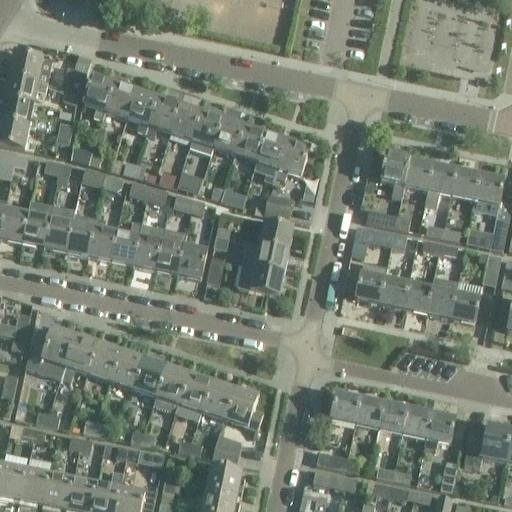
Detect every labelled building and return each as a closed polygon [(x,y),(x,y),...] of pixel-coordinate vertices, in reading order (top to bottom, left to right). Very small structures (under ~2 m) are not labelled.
[(12,60),(7,83),(36,90),(46,92),(51,68),(12,60)] [(66,74),(59,94),(79,98),(85,80),(66,74)] [(91,82),(82,111),(95,115),(92,125),(101,128),(104,120),(113,89),(91,82)] [(7,83),(3,105),(32,111),(36,90),(7,83)] [(113,89),(104,120),(125,127),(135,97),(113,89)] [(62,108),(75,113),(79,98),(59,94),(58,97),(65,100),(62,108)] [(135,97),(125,127),(138,131),(135,139),(144,142),(157,104),(135,97)] [(157,104),(144,142),(152,144),(155,136),(168,141),(178,111),(157,104)] [(3,105),(0,117),(0,127),(27,134),(27,133),(34,134),(36,126),(29,124),(32,111),(3,105)] [(178,111),(168,141),(190,148),(200,119),(178,111)] [(200,119),(190,148),(211,155),(222,126),(200,119)] [(222,126),(211,155),(233,163),(243,133),(222,126)] [(0,127),(0,151),(22,157),(27,134),(0,127)] [(58,130),(56,140),(70,143),(72,132),(58,130)] [(243,133),(233,163),(255,170),(265,140),(243,133)] [(54,151),(67,153),(68,153),(70,143),(56,140),(54,151)] [(265,140),(255,170),(267,174),(264,183),(274,186),(286,148),(265,140)] [(286,148),(274,186),(282,189),(285,180),(299,185),(308,155),(286,148)] [(70,167),(84,171),(86,171),(90,159),(72,154),(70,167)] [(0,170),(12,173),(15,161),(0,158),(0,170)] [(90,159),(86,171),(97,174),(101,161),(90,159)] [(15,161),(12,173),(22,176),(25,163),(15,161)] [(393,194),(391,203),(400,205),(402,193),(408,166),(384,161),(377,191),(393,194)] [(113,165),(109,178),(117,180),(121,167),(113,165)] [(432,171),(408,166),(402,193),(426,198),(432,171)] [(42,180),(56,183),(58,170),(45,167),(42,180)] [(124,168),(121,181),(130,184),(134,171),(124,168)] [(58,170),(56,183),(54,191),(66,193),(70,172),(58,170)] [(134,171),(130,184),(141,187),(145,174),(134,171)] [(178,184),(174,196),(197,203),(200,190),(187,186),(191,174),(183,171),(179,184),(178,184)] [(432,171),(426,198),(423,211),(435,213),(438,201),(449,203),(455,176),(432,171)] [(81,189),(100,194),(100,193),(104,180),(85,175),(81,189)] [(455,176),(449,203),(473,208),(478,181),(455,176)] [(160,179),(157,191),(157,192),(174,196),(178,184),(160,179)] [(100,193),(100,194),(102,195),(102,193),(116,198),(120,195),(123,187),(106,182),(106,181),(104,180),(100,193)] [(478,181),(473,208),(497,213),(503,186),(478,181)] [(131,202),(144,206),(148,194),(132,190),(129,199),(131,202)] [(148,194),(144,206),(160,210),(164,208),(166,199),(148,194)] [(212,194),(209,206),(218,208),(222,196),(212,194)] [(304,194),(302,206),(312,208),(314,196),(304,194)] [(222,196),(218,208),(229,211),(232,199),(222,196)] [(175,214),(188,218),(191,206),(176,202),(173,211),(175,214)] [(265,210),(261,223),(286,228),(290,207),(268,203),(266,210),(265,210)] [(191,206),(188,218),(200,221),(203,210),(191,206)] [(256,208),(253,221),(261,223),(265,210),(256,208)] [(4,215),(0,234),(0,246),(20,250),(26,220),(5,215),(4,215)] [(367,217),(364,230),(394,236),(396,223),(387,221),(382,220),(367,217)] [(26,220),(20,250),(42,255),(48,224),(26,220)] [(396,223),(394,236),(406,238),(409,225),(397,223),(396,223)] [(48,224),(42,255),(64,259),(70,229),(48,224)] [(70,229),(64,259),(87,264),(94,226),(84,224),(83,231),(70,229)] [(94,226),(87,264),(109,268),(115,238),(103,236),(105,228),(94,226)] [(494,226),(488,255),(501,258),(507,229),(494,226)] [(262,229),(257,252),(287,259),(292,236),(262,229)] [(115,238),(109,268),(132,273),(139,231),(131,230),(128,241),(115,238)] [(139,231),(132,273),(154,278),(162,236),(139,231)] [(425,234),(424,242),(441,246),(442,239),(443,235),(435,234),(426,232),(425,234)] [(216,233),(214,244),(227,246),(229,235),(216,233)] [(361,248),(390,254),(392,241),(364,235),(361,248)] [(442,239),(441,246),(457,249),(459,239),(447,236),(443,235),(442,239)] [(162,236),(154,278),(176,282),(182,253),(185,241),(162,236)] [(400,267),(402,257),(405,244),(392,241),(390,254),(388,265),(400,267)] [(212,253),(225,256),(227,246),(214,244),(212,253)] [(421,258),(437,262),(440,251),(423,247),(421,258)] [(244,249),(239,272),(282,281),(287,259),(257,252),(244,249)] [(440,251),(437,262),(454,265),(456,255),(440,251)] [(182,253),(176,282),(199,287),(205,258),(182,253)] [(481,290),(494,293),(500,264),(487,261),(481,290)] [(210,265),(205,288),(217,291),(222,268),(210,265)] [(511,267),(505,267),(500,294),(511,296),(511,267)] [(354,306),(379,311),(384,284),(386,275),(362,270),(361,279),(360,279),(354,306)] [(234,295),(247,297),(278,304),(282,281),(239,272),(234,295)] [(384,284),(379,311),(402,316),(407,288),(384,284)] [(431,293),(425,321),(449,325),(456,289),(432,284),(430,293),(431,293)] [(407,288),(402,316),(425,321),(431,293),(430,293),(407,288)] [(456,289),(449,325),(473,330),(480,294),(456,289)] [(20,399),(21,399),(19,405),(28,407),(30,402),(40,372),(39,372),(41,367),(62,375),(74,343),(72,343),(74,338),(58,333),(57,337),(50,335),(47,344),(35,340),(26,367),(26,368),(30,369),(20,399)] [(74,343),(62,375),(59,385),(69,389),(73,378),(86,382),(96,351),(96,350),(97,346),(81,340),(79,345),(74,343)] [(10,356),(22,358),(24,347),(12,344),(10,356)] [(96,351),(86,382),(108,390),(119,358),(118,358),(120,353),(104,348),(102,353),(96,351)] [(119,358),(108,390),(131,397),(142,366),(141,366),(143,361),(127,356),(125,360),(119,358)] [(142,366),(131,397),(154,405),(164,373),(166,368),(149,363),(148,368),(142,366)] [(164,373),(154,405),(151,412),(174,420),(177,412),(178,412),(187,381),(189,377),(172,371),(170,375),(164,373)] [(187,381),(178,412),(177,412),(174,420),(197,427),(199,420),(200,420),(210,388),(211,384),(195,379),(193,383),(187,381)] [(4,381),(2,391),(14,393),(16,383),(4,381)] [(210,388),(200,420),(222,427),(233,396),(232,396),(234,392),(218,386),(216,390),(210,388)] [(0,403),(12,406),(14,393),(2,391),(0,401),(0,403)] [(233,396),(222,427),(253,437),(251,445),(253,446),(261,420),(252,417),(258,400),(240,394),(239,398),(233,396)] [(329,426),(354,431),(359,404),(335,399),(329,426)] [(359,404),(354,431),(377,436),(382,409),(359,404)] [(382,409),(377,436),(401,441),(406,414),(382,409)] [(406,414),(401,441),(424,446),(430,419),(406,414)] [(36,418),(34,430),(45,433),(45,432),(47,422),(47,421),(36,418)] [(430,419),(424,446),(422,455),(435,458),(437,448),(449,451),(454,424),(430,419)] [(47,422),(45,432),(45,433),(56,435),(58,423),(47,421),(47,422)] [(83,440),(92,442),(94,431),(95,430),(86,428),(83,440)] [(94,431),(92,442),(105,444),(107,432),(95,430),(94,431)] [(470,436),(466,456),(463,471),(479,475),(480,465),(504,470),(511,436),(486,431),(484,439),(470,436)] [(8,443),(30,448),(33,436),(22,434),(10,432),(8,443)] [(33,437),(30,448),(42,451),(44,439),(44,438),(33,436),(33,437)] [(131,438),(129,450),(140,452),(142,441),(142,440),(131,438)] [(142,441),(140,452),(151,454),(153,442),(142,440),(142,441)] [(67,455),(78,458),(80,446),(69,443),(67,455)] [(80,446),(78,458),(88,460),(91,448),(80,446)] [(178,447),(176,459),(176,460),(187,462),(189,451),(189,450),(178,447)] [(189,451),(187,462),(198,464),(201,452),(189,450),(189,451)] [(114,466),(124,467),(127,455),(116,453),(114,466)] [(127,455),(124,467),(136,470),(138,457),(127,455)] [(213,455),(211,467),(236,471),(238,460),(213,455)] [(318,459),(315,471),(344,478),(347,465),(318,459)] [(0,480),(0,507),(11,510),(12,506),(18,508),(19,508),(25,475),(27,470),(20,469),(20,464),(4,461),(2,471),(0,480)] [(347,465),(344,478),(357,480),(359,468),(347,465)] [(444,468),(438,498),(452,500),(458,471),(444,468)] [(208,473),(204,496),(236,503),(239,486),(235,485),(237,478),(208,473)] [(377,474),(375,484),(374,484),(391,488),(393,478),(377,474)] [(19,508),(18,508),(17,511),(21,511),(35,511),(36,511),(39,511),(42,511),(48,480),(25,475),(19,508)] [(165,477),(163,488),(175,490),(177,479),(165,477)] [(311,491),(340,497),(343,484),(314,478),(311,491)] [(393,478),(391,488),(408,491),(410,481),(393,478)] [(42,511),(66,511),(72,485),(48,480),(42,511)] [(343,484),(340,497),(352,499),(355,486),(343,484)] [(66,511),(90,511),(96,490),(72,485),(66,511)] [(163,488),(161,499),(173,502),(175,490),(163,488)] [(90,511),(115,511),(119,495),(96,490),(90,511)] [(371,500),(388,504),(390,493),(373,490),(371,500)] [(119,495),(115,511),(152,511),(156,495),(142,492),(140,499),(119,495)] [(390,493),(388,504),(405,508),(407,497),(390,493)] [(204,496),(200,511),(233,511),(234,509),(231,508),(232,503),(235,504),(236,503),(204,496)] [(435,511),(448,511),(450,506),(438,503),(435,511)] [(511,511),(511,504),(504,503),(502,511),(511,511)]
